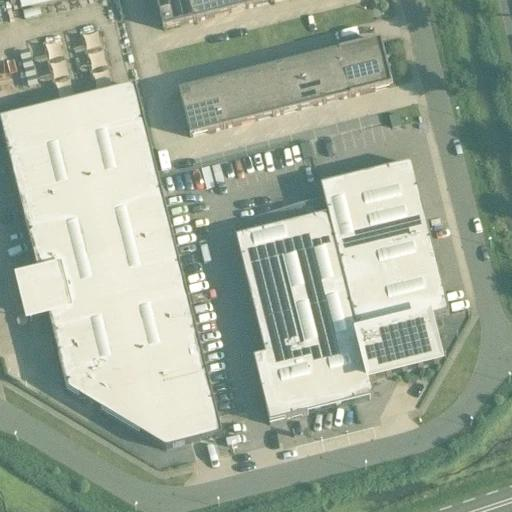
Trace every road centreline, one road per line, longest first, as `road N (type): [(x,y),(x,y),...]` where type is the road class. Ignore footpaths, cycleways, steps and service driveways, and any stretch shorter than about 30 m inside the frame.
road 1 (unclassified): [(0,412),(155,503),(430,437),(466,410),(506,358)]
road 2 (unclassified): [(506,358),(414,0)]
